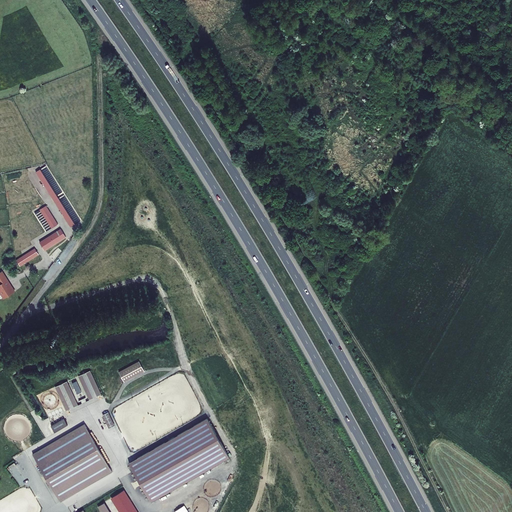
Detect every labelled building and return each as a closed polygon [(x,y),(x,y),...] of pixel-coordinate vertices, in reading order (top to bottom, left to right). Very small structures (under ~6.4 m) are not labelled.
[(60,193),(43,167),(39,170),(56,196),(60,193)] [(79,221),(62,195),(57,198),(74,224),(79,221)] [(62,222),(49,203),(43,208),(55,226),(62,222)] [(70,235),(65,226),(44,240),(49,248),(70,235)] [(43,252),(39,246),(20,258),(25,265),(43,252)] [(3,270),(0,271),(0,292),(4,298),(16,291),(3,270)] [(144,370),(139,361),(118,372),(124,383),(144,370)] [(101,393),(90,370),(78,375),(89,399),(101,393)] [(68,379),(56,385),(67,409),(78,403),(68,379)] [(77,393),(82,391),(78,380),(73,382),(77,393)] [(108,413),(103,415),(109,429),(114,426),(108,413)] [(65,425),(62,419),(48,426),(52,432),(65,425)] [(109,472),(82,424),(30,454),(57,502),(109,472)] [(181,440),(177,434),(132,460),(135,466),(181,440)] [(111,511),(105,502),(98,506),(102,511),(111,511)]
